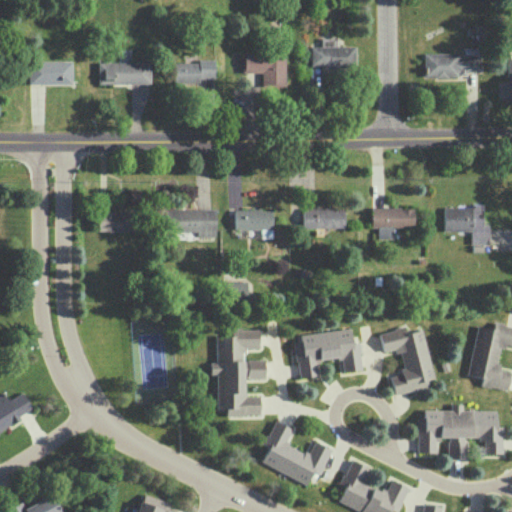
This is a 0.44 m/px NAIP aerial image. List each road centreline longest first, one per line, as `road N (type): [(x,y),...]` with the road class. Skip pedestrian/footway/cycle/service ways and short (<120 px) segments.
road 1 (residential): [(0,141),(511,134)]
road 2 (residential): [(393,462),(388,419),(361,396),(339,404),(335,427),(343,439),(449,490),(489,490),(511,480)]
road 3 (residential): [(35,142),(43,341),(55,377),(90,413)]
road 4 (residential): [(90,413),(62,307),(64,141)]
road 5 (residential): [(90,413),(269,511)]
road 6 (residential): [(392,0),(391,134)]
